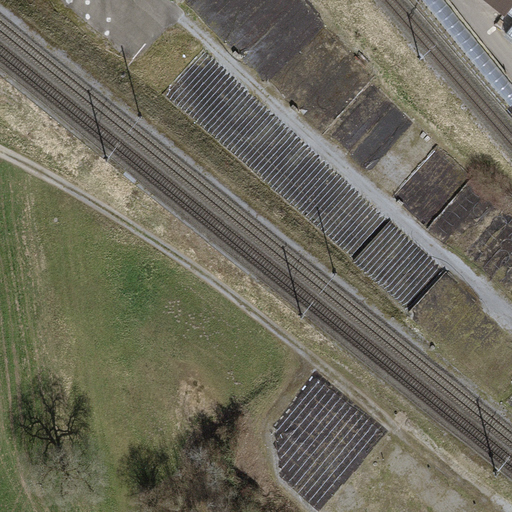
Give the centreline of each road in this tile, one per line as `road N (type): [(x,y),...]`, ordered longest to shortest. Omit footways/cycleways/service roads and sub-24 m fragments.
road 1 (track): [(0,152),(224,289),(494,511)]
road 2 (track): [(162,0),(511,312)]
road 3 (track): [(314,361),(276,409),(267,439),(275,479),(306,511)]
